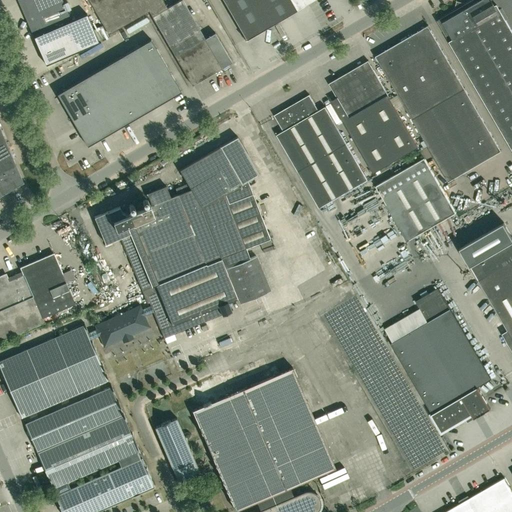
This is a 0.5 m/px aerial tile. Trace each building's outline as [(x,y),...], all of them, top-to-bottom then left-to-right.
[(67,10),(62,0),(17,0),(46,65),(99,42),(87,14),(71,20),(67,10)] [(152,15),(167,7),(162,0),(98,0),(91,4),(108,33),(148,10),(152,15)] [(167,7),(152,15),(192,85),(231,62),(214,33),(205,38),(182,0),(179,0),(167,7)] [(312,0),(223,0),(246,39),(245,39),(245,40),(297,10),(296,9),(312,0)] [(511,0),(473,0),(438,20),(511,147),(511,0)] [(450,181),(502,151),(428,25),(376,56),(450,181)] [(181,91),(151,39),(58,94),(89,146),(181,91)] [(364,156),(409,129),(369,60),(330,83),(338,96),(331,100),(364,156)] [(318,110),(309,95),(274,115),(283,131),(276,135),(320,208),(368,179),(325,106),(318,110)] [(0,196),(24,183),(0,128),(0,196)] [(409,129),(364,156),(374,173),(419,146),(409,129)] [(126,216),(124,213),(122,212),(120,207),(94,217),(105,243),(122,236),(144,290),(246,248),(270,239),(248,181),(259,174),(237,137),(180,170),(191,189),(170,198),(166,186),(147,194),(152,205),(130,214),(126,216)] [(424,158),(376,186),(407,241),(456,213),(424,158)] [(66,216),(55,223),(65,238),(75,231),(70,223),(70,222),(66,216)] [(511,236),(504,222),(460,248),(499,314),(500,315),(501,318),(502,320),(504,322),(510,333),(511,336),(511,236)] [(144,290),(151,305),(153,312),(161,329),(164,337),(167,336),(170,335),(222,314),(232,311),(228,301),(238,297),(226,268),(250,258),(246,248),(144,290)] [(62,272),(53,253),(20,267),(23,274),(15,278),(9,280),(6,273),(0,275),(0,341),(44,322),(42,318),(75,303),(66,282),(74,279),(69,269),(62,272)] [(256,256),(250,258),(226,268),(238,297),(241,303),(271,290),(256,256)] [(99,286),(88,290),(91,300),(102,296),(99,286)] [(385,329),(394,343),(392,343),(443,431),(472,414),(475,418),(491,408),(478,386),(492,378),(439,288),(416,301),(421,308),(385,329)] [(153,312),(151,305),(142,308),(140,304),(94,324),(96,328),(88,332),(90,339),(99,335),(104,347),(122,339),(123,342),(133,337),(132,334),(150,327),(145,315),(153,312)] [(84,323),(84,324),(0,360),(0,368),(21,417),(108,379),(90,339),(88,332),(87,331),(88,330),(84,322),(84,323)] [(315,511),(316,511),(318,509),(320,506),(320,503),(320,500),(319,496),(316,494),(314,492),(312,491),(310,490),(306,490),(303,491),(293,495),(292,493),(289,486),(335,467),(293,367),(193,410),(235,510),(256,501),(260,510),(254,511),(315,511)] [(139,450),(111,387),(25,424),(53,488),(118,460),(137,451),(139,450)] [(320,411),(323,415),(334,409),(331,405),(320,411)] [(154,427),(166,454),(174,473),(177,480),(183,477),(184,478),(193,473),(199,470),(176,417),(170,420),(170,419),(160,424),(154,427)] [(55,496),(62,511),(96,511),(155,487),(142,458),(140,459),(137,451),(118,460),(121,467),(55,496)] [(511,511),(511,489),(505,477),(469,498),(468,496),(458,501),(460,503),(444,511),(511,511)]
